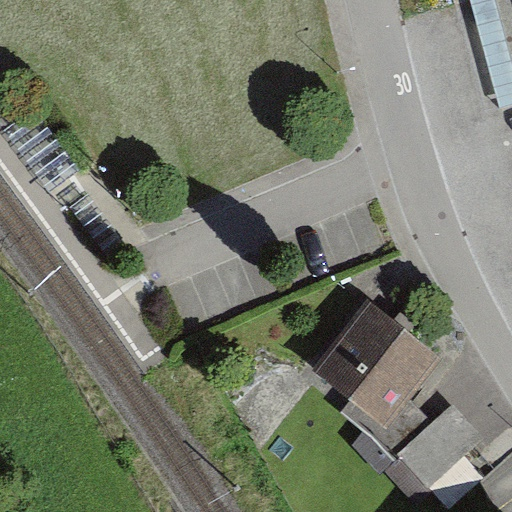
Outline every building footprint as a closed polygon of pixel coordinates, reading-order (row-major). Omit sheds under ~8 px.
[(36,106),(6,128),(52,190),(82,167),(36,106)] [(92,190),(71,205),(108,255),(128,240),(92,190)] [(348,410),(379,439),(411,404),(442,371),(377,311),(314,379),(348,410)] [(439,429),(411,404),(379,439),(348,410),(342,416),(401,470),(439,429)] [(454,413),(439,429),(401,470),(436,502),(470,466),(489,445),(454,413)] [(469,511),(493,487),(470,466),(436,502),(446,511),(469,511)]
